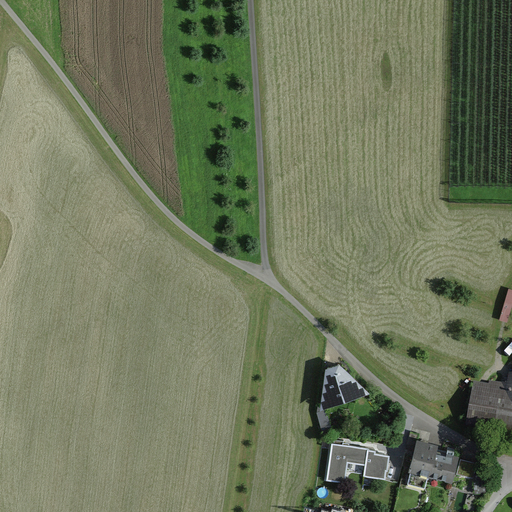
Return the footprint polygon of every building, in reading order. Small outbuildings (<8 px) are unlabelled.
[(329,427),(325,410),(369,394),(350,376),(339,366),(326,370),(320,412),(317,413),(321,429),(329,427)] [(469,423),(511,429),(511,375),(510,375),(508,385),(491,383),(490,387),(476,384),(469,423)] [(428,476),(451,482),(459,455),(448,452),(447,454),(444,453),(435,451),(437,445),(418,439),(409,471),(411,471),(408,482),(424,487),(428,476)] [(346,446),(332,444),(327,481),(346,484),(348,464),(364,466),(363,477),(385,480),(386,471),(387,471),(389,456),(375,454),(375,452),(369,451),(369,449),(346,446)] [(457,474),(473,479),(474,494),(488,493),(486,470),(475,471),(477,464),(462,460),(457,474)]
